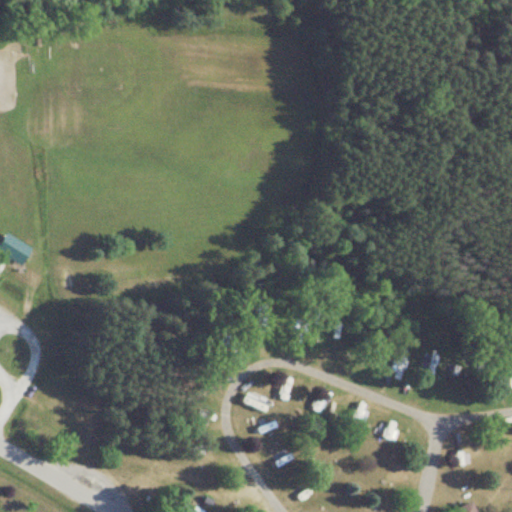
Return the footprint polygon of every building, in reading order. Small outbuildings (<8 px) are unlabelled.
[(279,400),(284,381),(277,379),(271,397),(279,400)] [(234,398),(253,415),(260,408),(241,390),(234,398)] [(314,416),(319,399),(308,395),(302,412),(314,416)] [(357,405),(344,405),(344,425),(357,425),(357,405)] [(259,429),(247,424),(241,439),(254,444),(259,429)]
